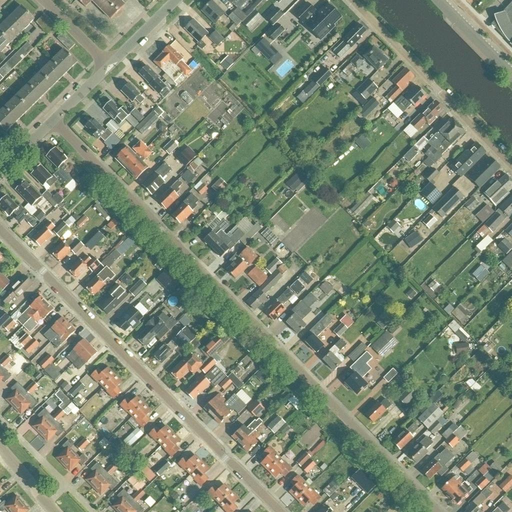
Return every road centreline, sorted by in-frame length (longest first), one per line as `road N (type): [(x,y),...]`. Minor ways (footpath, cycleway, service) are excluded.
road 1 (residential): [(437,511),(51,122)]
road 2 (residential): [(279,511),(0,229)]
road 3 (residential): [(511,171),(343,0)]
